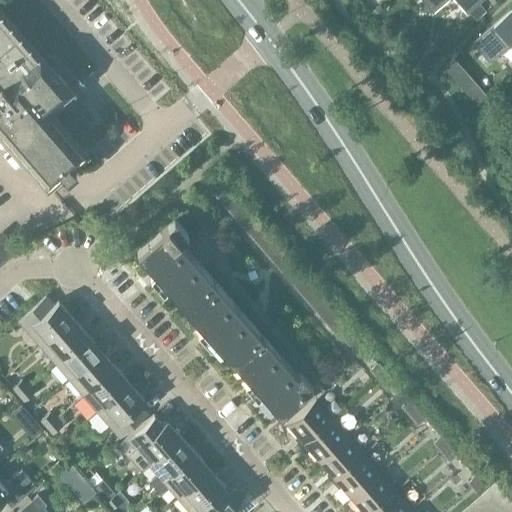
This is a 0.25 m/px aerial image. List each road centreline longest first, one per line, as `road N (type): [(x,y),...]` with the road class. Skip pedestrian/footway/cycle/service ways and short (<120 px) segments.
road 1 (secondary): [(511,396),(459,328),(324,114),(236,0)]
road 2 (residential): [(289,511),(79,259),(22,270),(0,290)]
